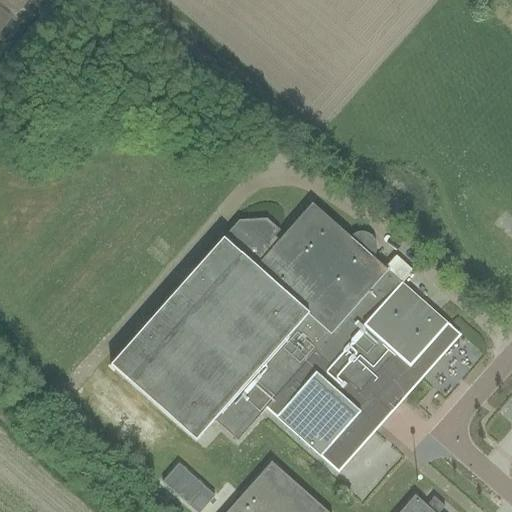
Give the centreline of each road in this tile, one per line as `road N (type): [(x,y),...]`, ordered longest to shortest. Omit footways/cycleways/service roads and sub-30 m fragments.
road 1 (unknown): [(368,440),(393,462),(446,431),(386,397),(367,422)]
road 2 (unclassified): [(511,490),(446,431),(511,359)]
